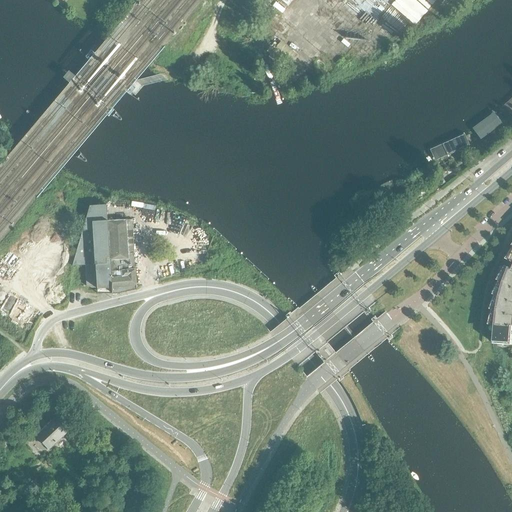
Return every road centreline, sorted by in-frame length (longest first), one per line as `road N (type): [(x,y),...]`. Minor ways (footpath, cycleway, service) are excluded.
road 1 (tertiary): [(188,288),(252,299),(345,405),(358,465),(348,511)]
road 2 (secondary): [(277,342),(232,368),(170,378),(83,356),(34,356)]
road 3 (secondary): [(248,379),(436,234)]
road 4 (tertiary): [(277,342),(205,365),(151,358),(135,340),(136,320),(159,298),(188,288)]
road 5 (tertiary): [(54,367),(109,390),(200,451),(207,479),(192,511)]
road 6 (secondary): [(54,367),(170,391),(248,379)]
road 7 (secondary): [(427,223),(277,342)]
road 8 (tertiary): [(188,288),(54,318),(34,356)]
road 9 (tertiary): [(213,511),(241,450),(248,379)]
